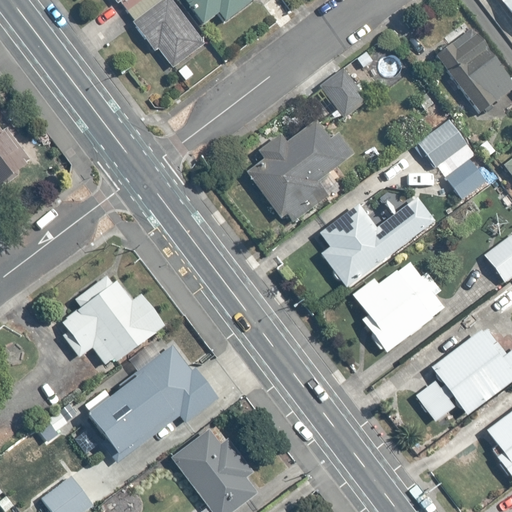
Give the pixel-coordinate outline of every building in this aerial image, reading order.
[(124,0),(117,5),(149,49),(152,47),(169,70),(201,45),(167,0),(124,0)] [(182,0),(201,24),(216,13),(224,24),(251,4),(247,0),(182,0)] [(511,0),(495,0),(511,22),(511,0)] [(511,88),(466,27),(438,49),(483,109),(511,88)] [(364,100),(339,69),(315,89),(340,120),(364,100)] [(262,159),(242,176),(278,220),(284,215),(292,225),(339,187),(328,173),(354,153),(336,131),(328,138),(310,117),(283,139),(278,133),(255,152),(262,159)] [(487,166),(479,173),(469,160),(472,157),(444,122),(415,145),(460,201),(478,186),(483,192),(497,180),(487,166)] [(24,164),(0,131),(0,172),(4,179),(24,164)] [(511,157),(501,166),(511,180),(511,157)] [(430,223),(413,199),(372,228),(355,205),(315,234),(326,248),(318,255),(342,288),(430,223)] [(511,276),(511,232),(481,257),(502,284),(511,276)] [(383,354),(443,308),(434,297),(440,292),(417,261),(410,266),(407,261),(375,285),(371,279),(348,296),(364,317),(358,322),(383,354)] [(55,323),(63,335),(60,337),(75,359),(89,348),(103,368),(158,328),(136,297),(128,303),(111,280),(108,283),(103,277),(70,300),(75,308),(55,323)] [(511,281),(489,299),(501,315),(511,306),(511,281)] [(428,368),(461,416),(511,379),(511,349),(503,355),(484,328),(428,368)] [(82,405),(86,411),(81,414),(113,456),(158,421),(163,429),(177,418),(182,425),(214,400),(190,368),(187,370),(169,348),(108,394),(104,388),(82,405)] [(450,410),(430,384),(413,397),(432,423),(450,410)] [(430,429),(413,406),(402,415),(419,437),(430,429)] [(511,408),(482,431),(499,454),(493,458),(510,481),(511,479),(511,408)] [(207,511),(231,511),(261,489),(214,426),(168,460),(207,511)] [(82,511),(90,507),(67,475),(37,497),(48,511),(82,511)] [(0,511),(4,511),(13,506),(4,494),(2,495),(0,491),(0,511)]
